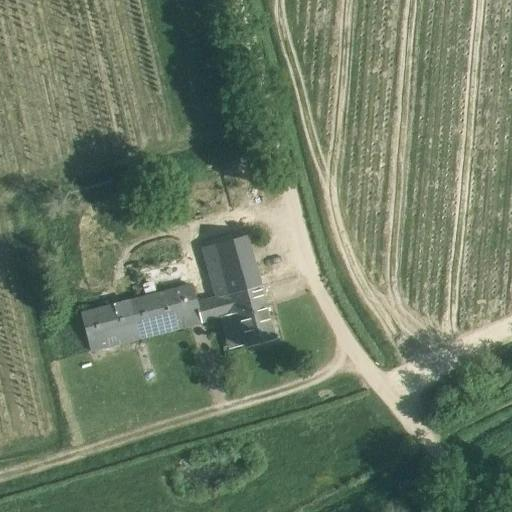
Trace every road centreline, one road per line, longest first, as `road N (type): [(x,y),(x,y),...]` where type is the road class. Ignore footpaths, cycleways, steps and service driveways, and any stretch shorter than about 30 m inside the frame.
road 1 (unclassified): [(353,348),(315,285),(240,0)]
road 2 (track): [(220,410),(0,472)]
road 3 (track): [(486,511),(353,348)]
